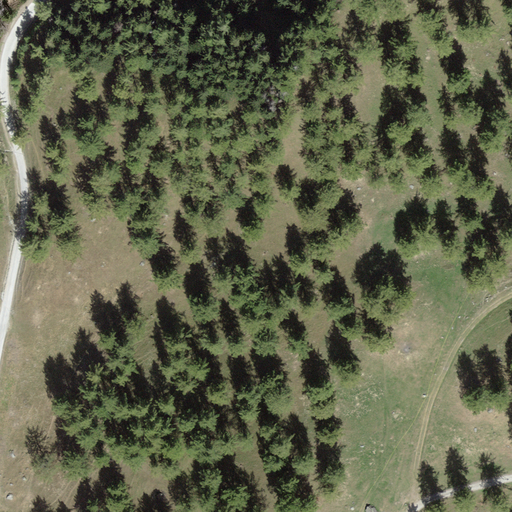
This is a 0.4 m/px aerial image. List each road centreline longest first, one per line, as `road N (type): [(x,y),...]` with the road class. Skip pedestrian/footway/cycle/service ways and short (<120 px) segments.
road 1 (unclassified): [(0,341),(24,205),(3,69),(13,34),(41,0)]
road 2 (track): [(411,510),(426,410),(464,329),(511,293)]
